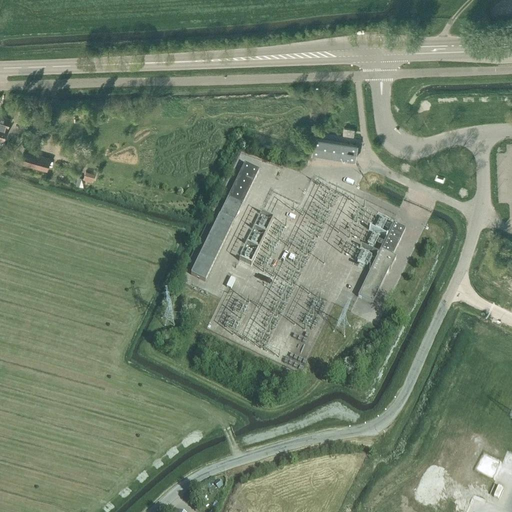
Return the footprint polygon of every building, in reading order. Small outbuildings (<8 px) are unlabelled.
[(10,120),(0,116),(0,117),(0,140),(3,141),(10,120)] [(344,128),(343,135),(353,137),(354,130),(344,128)] [(312,154),(354,161),(357,145),(314,138),(312,154)] [(50,158),(23,150),(19,164),(47,172),(50,158)] [(205,282),(242,205),(259,171),(245,164),(228,198),(191,275),(205,282)] [(98,171),(86,167),(83,179),(95,182),(98,171)] [(251,267),(274,220),(262,214),(239,261),(251,267)] [(393,224),(380,251),(358,297),(373,304),(389,269),(391,270),(396,258),(393,256),(406,230),(393,224)] [(226,287),(231,290),(235,280),(231,278),(226,287)] [(214,483),(219,489),(223,485),(218,480),(218,479),(217,480),(214,483)]
